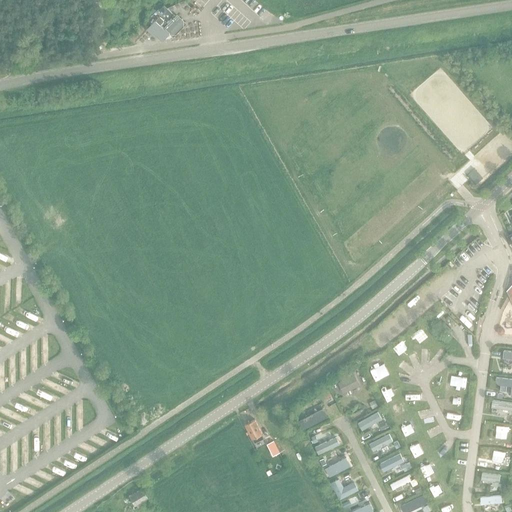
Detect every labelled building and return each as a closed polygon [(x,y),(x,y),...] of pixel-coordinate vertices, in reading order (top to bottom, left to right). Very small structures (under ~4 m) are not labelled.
[(161,41),(168,33),(172,36),(184,23),(175,15),(163,28),(155,20),(145,31),(153,37),(155,35),(161,41)] [(343,393),(359,385),(354,374),(337,383),(343,393)] [(511,378),(496,377),(496,379),(496,381),(497,383),(498,384),(500,385),(511,386),(510,396),(511,395),(511,378)] [(491,407),(511,410),(511,409),(511,402),(492,399),(491,407)] [(306,427),(327,417),(325,411),(303,421),(306,427)] [(362,427),(377,418),(375,413),(359,422),(362,427)] [(254,438),(256,441),(263,438),(262,434),(255,419),(245,424),(252,439),(254,438)] [(490,431),(507,434),(508,427),(491,424),(490,431)] [(372,449),(388,440),(385,435),(369,443),(372,449)] [(319,454),(339,445),(337,439),(327,444),(326,441),(321,444),(322,446),(317,449),(319,454)] [(267,444),(274,455),(280,451),(274,440),(267,444)] [(486,457),(503,458),(504,451),(487,449),(486,457)] [(382,470),(402,459),(399,453),(379,463),(382,470)] [(325,465),(330,463),(327,456),(322,459),(323,461),(321,461),(323,466),(324,465),(325,465)] [(330,476),(349,466),(346,460),(337,464),(335,461),(330,464),(331,467),(326,470),(330,476)] [(480,477),(498,480),(498,474),(481,472),(480,477)] [(408,475),(390,484),(393,489),(396,488),(397,491),(403,488),(401,485),(411,480),(408,475)] [(340,498),(360,487),(357,481),(337,492),(340,498)] [(134,505),(147,497),(141,488),(129,496),(134,505)] [(481,504),(501,502),(500,495),(480,497),(481,504)] [(415,497),(400,505),(402,510),(411,506),(412,509),(418,506),(416,503),(418,502),(415,497)]
